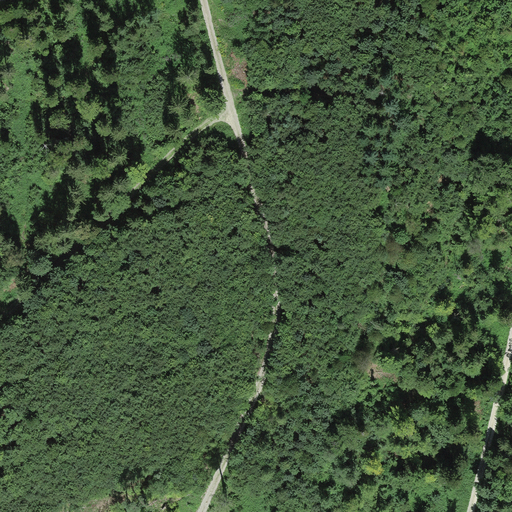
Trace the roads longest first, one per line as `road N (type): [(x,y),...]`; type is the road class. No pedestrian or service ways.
road 1 (track): [(201,511),(269,367),(274,272),(203,0)]
road 2 (track): [(231,105),(0,318)]
road 3 (track): [(468,511),(511,328)]
